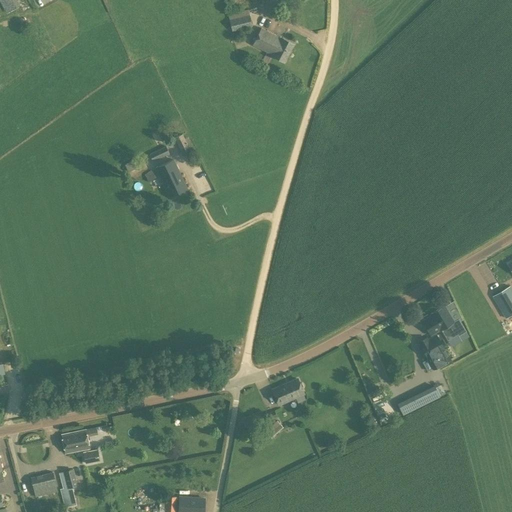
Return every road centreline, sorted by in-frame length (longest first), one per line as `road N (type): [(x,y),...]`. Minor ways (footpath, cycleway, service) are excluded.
road 1 (track): [(239,383),(276,218),(328,53),(333,0)]
road 2 (tertiary): [(239,383),(361,327),(511,236)]
road 3 (tertiary): [(0,432),(239,383)]
road 4 (unclassified): [(215,511),(239,383)]
